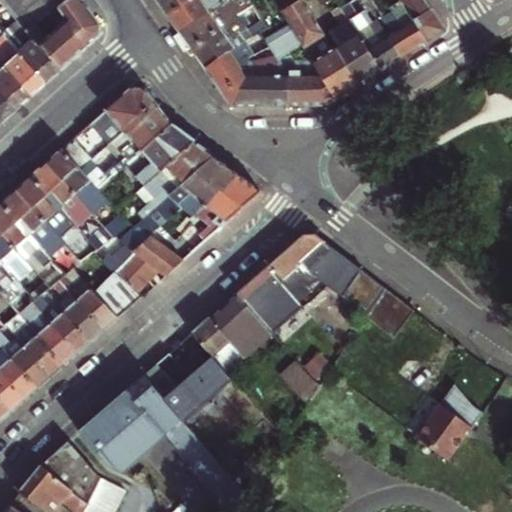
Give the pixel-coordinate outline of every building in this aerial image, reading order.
[(0,0),(0,2),(2,4),(26,32),(34,26),(54,13),(72,0),(0,0)] [(93,15),(82,0),(72,0),(54,13),(60,21),(55,25),(57,29),(45,38),(34,26),(26,32),(62,71),(100,37),(102,27),(93,15)] [(156,0),(161,8),(168,16),(191,0),(156,0)] [(175,26),(180,33),(228,0),(191,0),(168,16),(175,26)] [(186,43),(191,50),(244,15),(255,7),(250,0),(228,0),(180,33),(186,43)] [(277,0),(285,13),(305,1),(304,0),(277,0)] [(316,0),(323,11),(335,3),(333,0),(316,0)] [(425,0),(375,0),(372,2),(385,23),(394,17),(401,28),(411,22),(425,44),(446,31),(434,13),(425,0)] [(295,30),(315,18),(308,6),(305,1),(285,13),(289,20),(295,30)] [(329,17),(337,29),(348,22),(340,10),(329,17)] [(393,64),(402,59),(387,37),(377,20),(372,23),(364,11),(349,21),(357,35),(382,72),(393,64)] [(198,60),(206,70),(247,42),(267,28),(263,21),(249,31),(245,25),(249,22),(244,15),(191,50),(198,60)] [(394,17),(385,23),(392,34),(387,37),(402,59),(415,51),(425,44),(411,22),(401,28),(394,17)] [(315,18),(295,30),(306,48),(326,36),(321,27),(315,18)] [(328,106),(337,101),(306,48),(295,30),(289,20),(265,38),(275,54),(283,65),(283,76),(289,76),(289,107),(312,106),(328,106)] [(55,77),(62,71),(26,32),(11,45),(47,84),(55,77)] [(371,79),(382,72),(357,35),(336,48),(334,49),(357,87),(359,86),(371,79)] [(349,93),(357,87),(334,49),(326,36),(306,48),(337,101),(349,93)] [(40,90),(47,84),(11,45),(7,40),(0,46),(0,62),(31,98),(40,90)] [(222,92),(233,107),(233,79),(236,77),(248,77),(248,57),(255,52),(247,42),(206,70),(222,92)] [(252,107),(264,107),(264,61),(262,63),(255,52),(248,57),(248,77),(236,77),(233,79),(233,107),(252,107)] [(281,107),(289,107),(289,76),(283,76),(283,65),(275,54),(264,61),(264,107),(281,107)] [(25,103),(31,98),(0,62),(0,91),(17,111),(25,103)] [(110,108),(90,126),(109,147),(157,104),(147,91),(131,89),(110,108)] [(10,116),(17,111),(0,91),(0,122),(2,124),(10,116)] [(164,114),(157,104),(109,147),(121,162),(105,176),(93,162),(81,172),(99,192),(144,152),(174,126),(164,114)] [(184,134),(174,126),(144,152),(154,163),(130,184),(138,193),(145,187),(195,143),(184,134)] [(69,145),(63,151),(81,172),(93,162),(74,141),(69,145)] [(206,150),(195,143),(145,187),(155,199),(127,224),(128,225),(113,237),(118,241),(120,242),(216,158),(206,150)] [(55,158),(47,165),(92,215),(107,202),(99,192),(81,172),(63,151),(55,158)] [(229,168),(216,158),(120,242),(133,252),(152,236),(184,208),(196,217),(193,220),(195,223),(201,220),(198,215),(241,177),(229,168)] [(39,171),(33,178),(78,228),(92,215),(47,165),(39,171)] [(262,193),(241,177),(198,215),(201,220),(195,223),(182,237),(190,246),(188,248),(193,254),(213,236),(262,193)] [(25,184),(17,191),(65,244),(65,245),(80,232),(78,228),(33,178),(25,184)] [(10,198),(3,205),(50,257),(65,244),(17,191),(10,198)] [(0,206),(0,231),(39,275),(54,262),(50,257),(3,205),(0,206)] [(128,225),(127,224),(121,217),(106,230),(112,238),(113,237),(128,225)] [(112,238),(106,230),(96,219),(89,225),(97,235),(89,241),(97,251),(98,250),(108,241),(112,238)] [(0,262),(10,273),(15,269),(29,284),(24,289),(35,302),(43,296),(51,289),(39,275),(0,231),(0,262)] [(167,277),(185,261),(152,236),(133,252),(134,253),(161,272),(167,277)] [(326,286),(345,258),(318,236),(311,236),(305,236),(269,267),(288,289),(307,272),(321,282),(326,286)] [(112,238),(108,241),(114,246),(118,241),(113,237),(112,238)] [(154,280),(161,272),(134,253),(131,257),(121,250),(111,260),(107,257),(98,250),(97,251),(96,251),(117,273),(119,271),(140,293),(154,280)] [(343,297),(361,271),(345,258),(326,286),(343,297)] [(0,292),(12,306),(20,315),(21,314),(34,303),(35,302),(24,289),(10,273),(0,262),(0,292)] [(66,276),(73,271),(68,264),(61,270),(66,276)] [(299,301),(288,289),(269,267),(253,281),(239,294),(275,334),(305,308),(299,301)] [(113,324),(118,319),(97,294),(75,269),(73,271),(66,276),(61,281),(72,293),(105,331),(113,324)] [(144,296),(140,293),(119,271),(117,273),(97,294),(118,319),(132,306),(144,296)] [(385,290),(361,271),(343,297),(367,317),(385,290)] [(321,282),(307,272),(288,289),(299,301),(321,282)] [(416,314),(385,290),(367,317),(364,322),(394,345),(416,314)] [(100,335),(105,331),(72,293),(59,304),(60,305),(92,342),(100,335)] [(275,334),(239,294),(217,312),(194,333),(204,345),(214,356),(230,374),(275,334)] [(87,346),(92,342),(60,305),(55,310),(43,296),(35,302),(34,303),(79,353),(87,346)] [(73,358),(79,353),(34,303),(21,314),(40,337),(65,365),(73,358)] [(20,315),(12,306),(0,317),(0,321),(5,327),(8,325),(20,315)] [(61,368),(65,365),(40,337),(21,314),(20,315),(8,325),(21,341),(52,377),(61,368)] [(48,380),(52,377),(21,341),(15,346),(2,330),(0,331),(0,343),(4,349),(39,388),(48,380)] [(237,382),(230,374),(214,356),(204,345),(191,356),(202,368),(188,381),(166,400),(188,425),(237,382)] [(35,392),(39,388),(4,349),(0,352),(0,370),(26,400),(35,392)] [(321,355),(308,367),(318,378),(332,366),(321,355)] [(312,376),(297,360),(283,374),(297,390),(312,376)] [(22,403),(26,400),(0,370),(0,396),(12,411),(22,403)] [(165,399),(146,377),(129,391),(128,390),(112,404),(81,432),(110,463),(126,471),(167,436),(191,464),(189,466),(229,511),(240,511),(251,497),(188,425),(166,400),(165,399)] [(426,429),(418,439),(451,462),(486,416),(473,406),(458,386),(436,415),(441,419),(432,432),(426,429)] [(0,422),(8,415),(12,411),(0,396),(0,422)] [(104,480),(70,441),(53,457),(43,466),(91,505),(104,480)] [(87,511),(91,505),(43,466),(37,472),(27,486),(17,497),(12,506),(22,511),(61,511),(64,506),(71,511),(87,511)] [(119,511),(129,492),(104,480),(91,505),(87,511),(119,511)]
